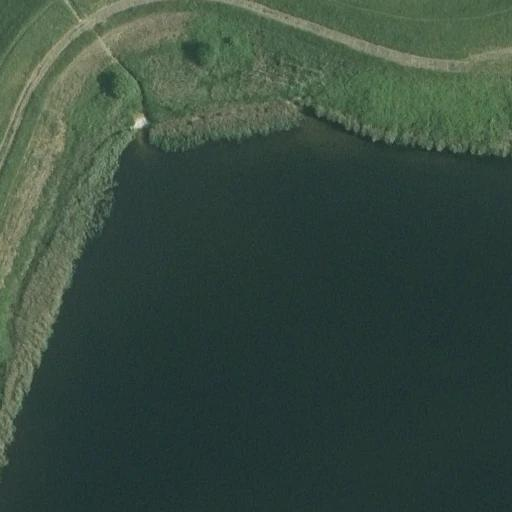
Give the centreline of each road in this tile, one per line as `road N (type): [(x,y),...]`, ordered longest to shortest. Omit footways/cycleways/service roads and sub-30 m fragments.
road 1 (unclassified): [(477,70),(436,70),(255,7),(208,0)]
road 2 (unclassified): [(154,0),(112,11),(60,43),(32,76),(0,151)]
